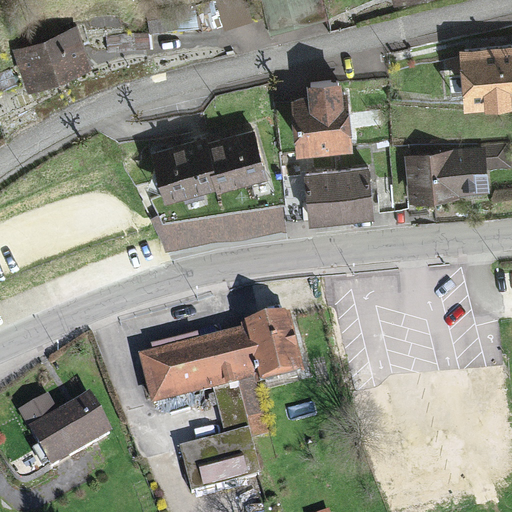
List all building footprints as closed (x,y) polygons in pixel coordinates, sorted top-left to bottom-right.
[(327,19),(321,0),(263,0),(272,34),(327,19)] [(195,13),(147,16),(147,31),(195,29),(195,13)] [(74,26),(13,50),(27,87),(89,63),(74,26)] [(142,35),(98,41),(99,51),(144,46),(142,35)] [(511,50),(463,55),(466,100),(511,96),(511,50)] [(315,91),(298,92),(302,138),(348,134),(344,77),(314,79),(315,91)] [(248,128),(157,149),(168,192),(259,170),(248,128)] [(504,147),(408,154),(411,194),(481,189),(480,169),(506,167),(504,147)] [(370,166),(308,172),(312,211),(374,205),(370,166)] [(286,316),(142,356),(157,406),(262,377),(266,391),(304,380),(286,316)] [(49,398),(20,413),(48,467),(111,435),(89,393),(55,410),(49,398)] [(249,428),(179,447),(192,493),(261,475),(249,428)]
